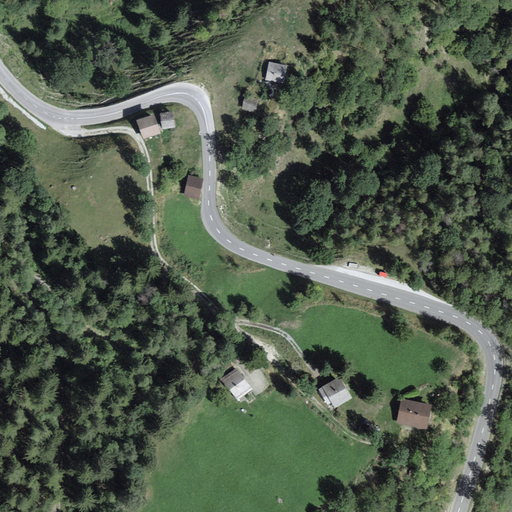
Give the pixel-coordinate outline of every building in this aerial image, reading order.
[(292,67),(272,62),(268,80),(288,85),(292,67)] [(262,96),(248,93),(243,111),(258,114),(262,96)] [(175,112),(162,113),(163,129),(176,127),(175,112)] [(156,115),(138,121),(145,140),(162,134),(156,115)] [(204,179),(189,176),(185,195),(200,198),(204,179)] [(240,369),(222,381),(237,402),(254,391),(240,369)] [(342,378),(321,389),(332,411),(353,400),(342,378)] [(435,407),(404,401),(400,423),(430,429),(435,407)]
